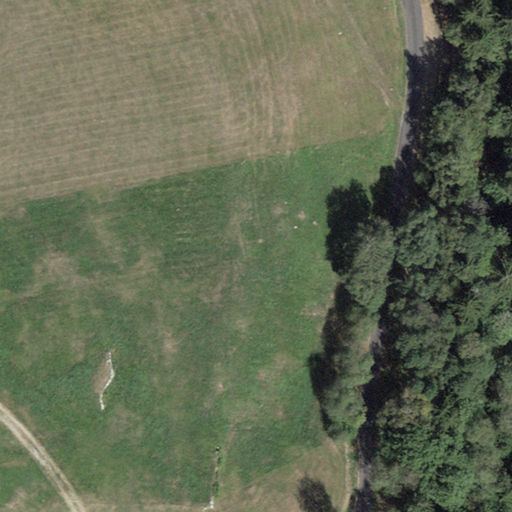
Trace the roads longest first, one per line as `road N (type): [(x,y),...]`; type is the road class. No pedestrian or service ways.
road 1 (unclassified): [(418,0),(423,80),(381,368),(374,485),(364,511)]
road 2 (track): [(0,413),(31,442),(76,511)]
